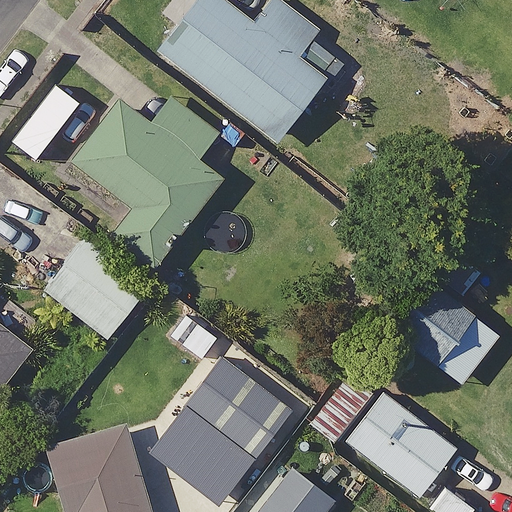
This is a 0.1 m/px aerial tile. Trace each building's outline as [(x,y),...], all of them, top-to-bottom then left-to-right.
[(251,0),(246,8),(234,0),(173,0),(142,42),(265,133),(317,63),(292,44),(306,24),(273,0),(251,0)] [(207,127),(128,69),(62,157),(121,201),(101,228),(144,260),(209,173),(186,155),(207,127)] [(137,282),(73,233),(33,284),(98,333),(137,282)] [(0,368),(19,345),(0,330),(0,368)] [(283,413),(245,382),(209,427),(246,458),(283,413)] [(445,441),(370,387),(335,436),(409,490),(445,441)] [(140,511),(111,420),(34,444),(55,511),(140,511)] [(309,511),(323,494),(280,462),(242,511),(309,511)]
